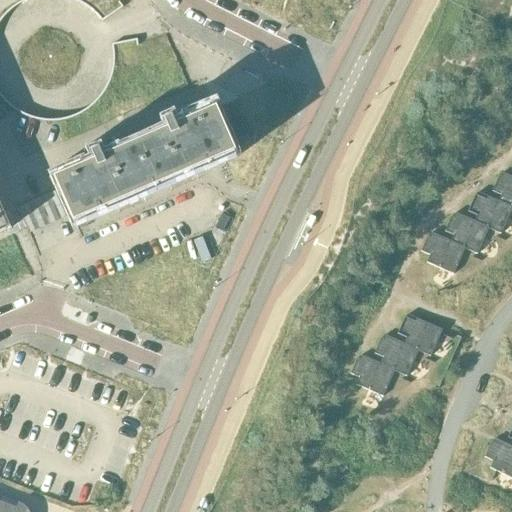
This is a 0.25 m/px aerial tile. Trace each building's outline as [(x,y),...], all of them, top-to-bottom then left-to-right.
[(0,0),(0,8),(7,14),(15,7),(8,0),(0,0)] [(84,0),(83,4),(86,6),(90,9),(96,0),(84,0)] [(97,15),(111,0),(96,0),(90,9),(94,12),(97,15)] [(117,0),(111,0),(97,15),(100,20),(103,22),(123,7),(120,3),(117,0)] [(113,49),(113,53),(139,52),(139,49),(139,46),(137,40),(112,45),(113,49)] [(114,58),(113,62),(139,65),(139,59),(139,52),(113,53),(114,58)] [(139,65),(113,62),(113,65),(112,71),(137,78),(138,73),(138,70),(139,65)] [(137,78),(112,71),(111,76),(110,79),(133,91),(135,86),(136,83),(137,78)] [(133,91),(110,79),(108,83),(106,88),(127,103),(129,98),(132,93),(133,91)] [(103,92),(101,95),(119,114),(127,103),(106,88),(103,92)] [(94,103),(109,124),(113,120),(115,118),(119,114),(101,95),(97,100),(94,103)] [(10,104),(7,101),(0,106),(0,127),(16,109),(13,106),(10,104)] [(109,124),(94,103),(90,107),(86,109),(98,132),(100,131),(105,128),(109,124)] [(61,189),(73,215),(76,222),(236,152),(232,143),(250,135),(244,121),(225,129),(216,108),(176,126),(173,119),(165,122),(169,130),(103,158),(99,150),(92,153),(95,161),(55,179),(60,189),(61,189)] [(12,137),(26,114),(21,111),(16,109),(0,127),(0,129),(4,132),(9,135),(12,137)] [(98,132),(86,109),(83,111),(78,114),(86,139),(91,136),(96,134),(98,132)] [(27,142),(36,118),(31,116),(26,114),(12,137),(19,140),(27,142)] [(86,139),(78,114),(75,115),(69,117),(72,143),(75,142),(80,141),(86,139)] [(69,144),(72,143),(69,117),(65,118),(59,119),(58,145),(64,145),(69,144)] [(36,144),(42,145),(47,120),(42,119),(36,118),(27,142),(30,143),(36,144)] [(55,146),(58,145),(59,119),(53,120),(47,120),(42,145),(48,146),(55,146)] [(501,195),(499,201),(498,202),(511,207),(511,177),(508,179),(499,175),(492,191),(501,195)] [(62,219),(73,215),(61,189),(60,189),(51,193),(62,219)] [(52,224),(62,219),(51,193),(41,197),(52,224)] [(511,207),(498,202),(499,201),(498,201),(490,197),(485,199),(476,196),(469,212),(477,215),(475,221),(475,222),(489,228),(501,234),(511,208),(511,207)] [(42,228),(52,224),(41,197),(31,201),(42,228)] [(31,232),(42,228),(31,201),(19,205),(31,232)] [(0,232),(11,228),(0,202),(0,232)] [(465,248),(477,254),(489,228),(475,222),(475,221),(466,218),(461,220),(452,216),(445,232),(454,235),(451,241),(442,237),(451,241),(451,242),(465,248)] [(451,241),(442,237),(437,239),(428,235),(421,251),(430,255),(427,263),(454,274),(465,248),(451,242),(451,241)] [(405,343),(399,341),(405,344),(404,344),(419,351),(418,351),(430,356),(442,330),(420,320),(415,322),(406,318),(399,333),(407,337),(405,343)] [(383,358),(381,364),(395,371),(407,376),(418,351),(419,351),(404,344),(405,344),(399,341),(396,340),(391,342),(382,338),(375,354),(383,358)] [(394,371),(395,371),(381,364),(372,360),(367,362),(358,358),(351,374),(360,378),(357,385),(383,396),(394,371)] [(511,446),(505,444),(500,446),(492,441),(484,457),(493,461),(490,468),(511,478),(511,446)] [(0,511),(30,511),(30,510),(29,509),(27,507),(25,505),(23,504),(21,503),(0,494),(0,511)]
